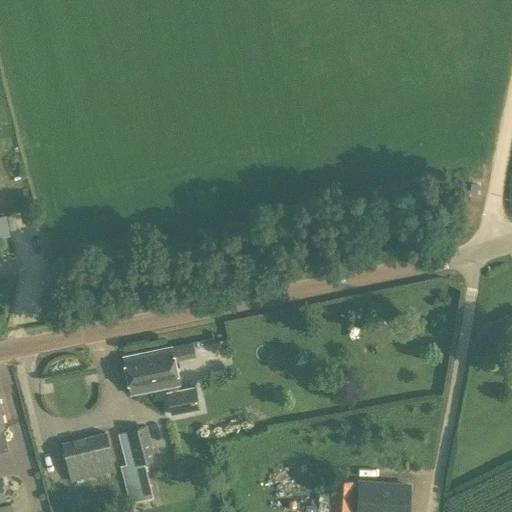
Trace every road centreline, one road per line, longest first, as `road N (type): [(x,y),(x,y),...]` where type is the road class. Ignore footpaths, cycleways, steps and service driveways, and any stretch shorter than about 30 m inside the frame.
road 1 (tertiary): [(0,353),(478,255)]
road 2 (unclassified): [(431,511),(478,255)]
road 3 (track): [(478,255),(511,106)]
